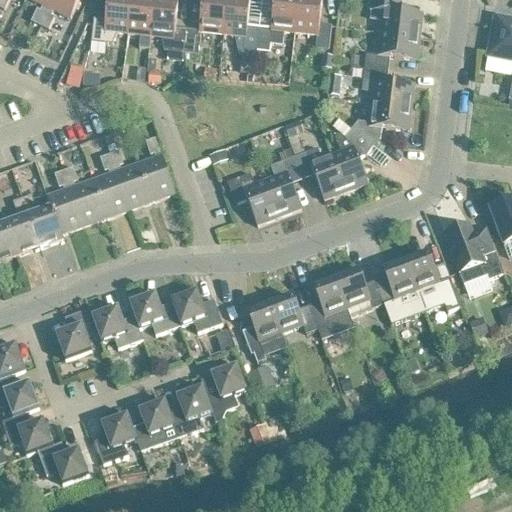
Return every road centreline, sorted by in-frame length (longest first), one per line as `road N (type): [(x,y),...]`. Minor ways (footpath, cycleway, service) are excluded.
road 1 (residential): [(443,169),(423,204),(274,260),(213,265)]
road 2 (residential): [(77,111),(121,93),(153,100),(213,265)]
road 3 (residential): [(195,374),(65,420),(25,312)]
road 4 (residential): [(213,265),(149,266),(25,312)]
road 5 (residential): [(458,0),(443,169)]
